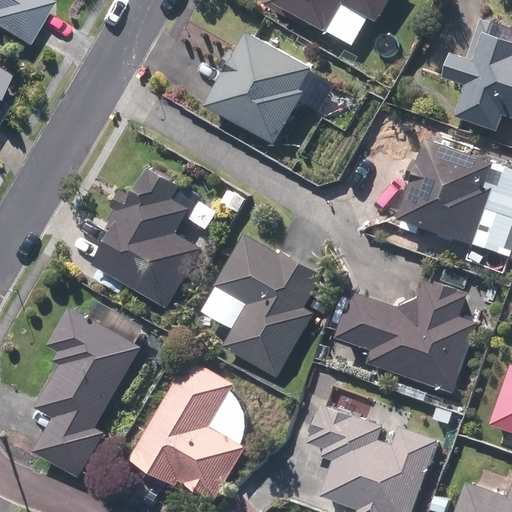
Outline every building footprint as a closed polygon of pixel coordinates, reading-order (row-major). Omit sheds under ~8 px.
[(0,0),(0,21),(28,36),(46,0),(0,0)] [(388,0),(281,0),(329,22),(339,0),(364,0),(382,11),(388,0)] [(495,42),(487,39),(481,55),(460,48),(451,74),(472,81),(462,111),(496,123),(502,105),(511,107),(511,29),(501,27),(495,42)] [(312,71),(257,33),(216,94),(271,131),(312,71)] [(504,163),(435,136),(406,210),(475,237),(504,163)] [(115,223),(95,264),(169,301),(199,242),(184,231),(186,213),(182,193),(178,162),(151,163),(141,190),(114,199),(115,223)] [(329,265),(249,229),(223,278),(255,291),(230,339),(283,366),(310,313),(329,265)] [(421,303),(358,286),(342,331),(377,343),(373,353),(438,375),(441,365),(459,371),(475,318),(461,314),(468,285),(428,275),(421,303)] [(142,340),(74,307),(58,340),(65,344),(61,353),(71,360),(39,405),(57,413),(41,446),(84,466),(142,340)] [(235,376),(195,353),(138,456),(176,477),(183,475),(217,493),(246,441),(210,421),(235,376)] [(511,380),(499,420),(511,423),(511,380)] [(327,447),(337,451),(326,489),(360,499),(358,508),(368,511),(385,511),(387,507),(401,511),(411,511),(437,430),(407,421),(400,443),(382,437),(386,422),(339,408),(337,415),(322,411),(312,439),(326,442),(327,447)] [(511,511),(511,495),(471,480),(459,511),(511,511)]
